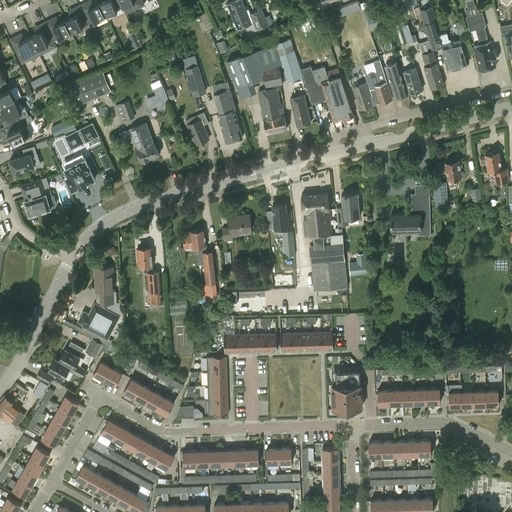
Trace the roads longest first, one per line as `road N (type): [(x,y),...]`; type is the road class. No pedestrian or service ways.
road 1 (residential): [(350,425),(167,433),(97,396),(51,481)]
road 2 (residential): [(75,263),(100,232),(137,208),(365,144)]
road 3 (residential): [(511,453),(449,424),(350,425)]
road 4 (unclassified): [(362,129),(511,89)]
road 5 (residential): [(365,144),(511,107)]
road 6 (residential): [(0,390),(75,263)]
road 7 (unclassified): [(310,0),(330,30),(362,129)]
